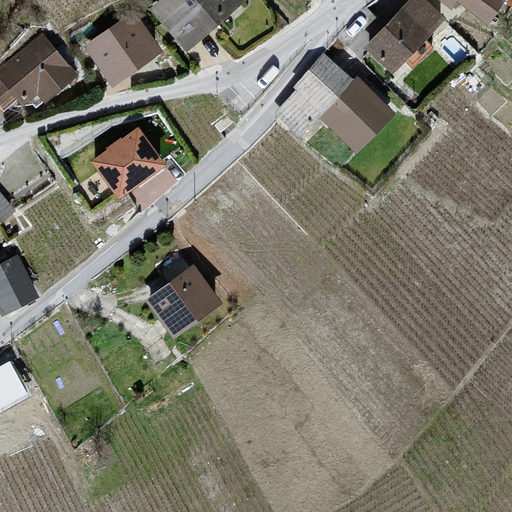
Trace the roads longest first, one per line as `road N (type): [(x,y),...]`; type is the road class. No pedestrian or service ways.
road 1 (unclassified): [(0,337),(222,169),(295,79),(338,7)]
road 2 (residential): [(338,7),(229,76),(0,149)]
